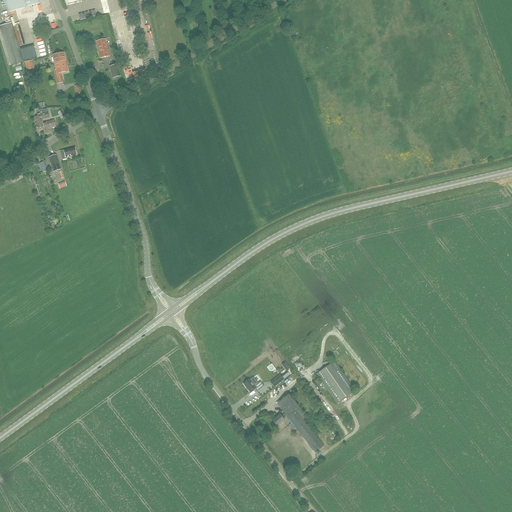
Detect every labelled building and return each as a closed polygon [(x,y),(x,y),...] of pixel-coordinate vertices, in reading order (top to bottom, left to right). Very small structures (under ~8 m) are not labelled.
[(5,0),(9,12),(28,7),(27,6),(39,4),(38,0),(5,0)] [(101,9),(89,12),(91,19),(103,16),(101,9)] [(11,23),(0,26),(0,29),(10,66),(23,62),(11,23)] [(20,46),(27,44),(23,24),(16,26),(20,46)] [(109,56),(105,39),(96,42),(100,58),(109,56)] [(53,55),(55,65),(63,63),(63,64),(66,63),(64,53),(53,55)] [(32,61),(25,62),(27,71),(34,69),(32,61)] [(63,63),(55,65),(56,70),(55,70),(58,84),(63,83),(61,73),(67,72),(66,63),(63,64),(63,63)] [(121,76),(118,64),(110,67),(112,78),(121,76)] [(139,66),(133,68),(137,78),(152,73),(149,64),(139,67),(139,66)] [(37,131),(43,129),(45,134),(50,133),(49,128),(51,128),(51,127),(55,125),(54,120),(46,123),(46,122),(43,123),(42,119),(49,117),(48,115),(47,112),(47,109),(43,111),(42,109),(39,110),(39,112),(40,114),(36,115),(37,117),(35,117),(37,125),(36,125),(37,131)] [(75,148),(60,151),(62,160),(66,159),(66,157),(77,155),(76,154),(77,154),(76,151),(75,148)] [(54,172),(61,169),(56,155),(49,157),(54,172)] [(354,391),(334,362),(317,374),(337,403),(354,391)] [(284,380),(284,379),(280,374),(274,379),(270,382),(274,387),(278,384),(284,380)] [(250,380),(244,384),(250,392),(255,389),(256,391),(261,388),(258,384),(255,387),(250,380)] [(271,392),(265,395),(269,401),(274,398),(271,392)] [(283,419),(287,416),(315,452),(323,446),(304,421),(307,418),(289,395),(277,404),(285,414),(281,416),(280,415),(272,421),(277,427),(285,421),(283,419)]
